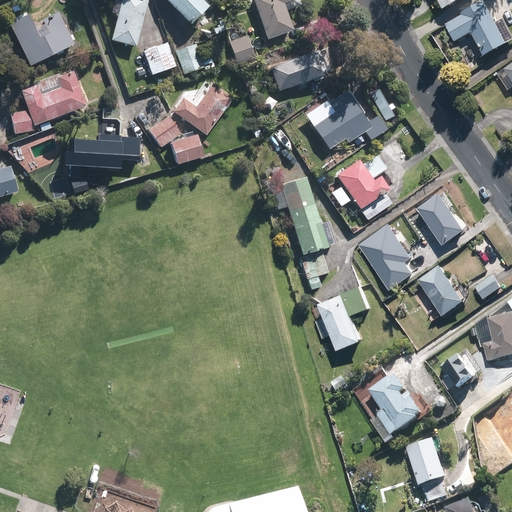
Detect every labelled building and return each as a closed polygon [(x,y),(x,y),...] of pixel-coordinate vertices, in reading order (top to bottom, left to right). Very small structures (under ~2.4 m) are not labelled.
[(142,0),(121,0),(112,40),(131,45),(142,0)] [(162,0),(163,1),(184,22),(199,8),(190,0),(162,0)] [(285,0),(251,0),(266,38),(287,30),(277,4),(286,1),(285,0)] [(504,44),(482,3),(463,13),(464,16),(446,25),(454,40),(471,31),(484,54),(504,44)] [(68,44),(54,16),(40,23),(47,36),(36,42),(24,17),(7,25),(28,65),(68,44)] [(244,37),(227,43),(234,63),(251,57),(244,37)] [(164,44),(143,52),(150,73),(172,65),(164,44)] [(192,47),(175,53),(182,74),(200,68),(192,47)] [(277,93),(320,76),(314,59),(271,76),(277,93)] [(33,88),(20,93),(31,124),(80,105),(68,75),(57,79),(61,90),(37,99),(33,88)] [(181,101),(173,113),(201,133),(226,99),(209,87),(193,109),(181,101)] [(362,128),(339,95),(326,104),(333,113),(312,127),(325,147),(341,137),(343,140),(362,128)] [(26,112),(10,114),(14,132),(29,129),(26,112)] [(100,118),(98,142),(69,140),(68,153),(60,153),(60,164),(112,168),(113,157),(135,158),(136,139),(116,138),(118,119),(100,118)] [(178,133),(168,118),(147,132),(158,147),(178,133)] [(196,138),(170,145),(176,164),(201,156),(196,138)] [(354,165),(336,177),(356,207),(382,190),(374,178),(366,183),(354,165)] [(6,171),(0,172),(0,195),(12,192),(6,171)] [(301,179),(279,186),(300,254),(322,248),(301,179)] [(70,185),(72,193),(85,189),(83,181),(70,185)] [(380,194),(359,209),(366,220),(388,205),(380,194)] [(422,213),(403,225),(425,258),(443,246),(422,213)] [(319,253),(301,258),(307,278),(324,272),(319,253)] [(459,300),(440,269),(423,280),(442,311),(459,300)] [(491,277),(477,287),(483,297),(498,287),(491,277)] [(361,289),(344,295),(352,314),(369,308),(361,289)] [(341,299),(321,307),(338,349),(357,341),(341,299)] [(485,347),(488,360),(511,354),(511,319),(511,317),(489,322),(495,344),(485,347)] [(458,358),(443,368),(456,388),(471,378),(458,358)] [(394,379),(371,394),(398,433),(415,421),(413,418),(418,415),(409,402),(404,405),(397,394),(402,391),(394,379)] [(441,477),(430,442),(405,450),(416,486),(441,477)] [(299,511),(295,489),(208,511),(299,511)] [(472,511),(469,502),(447,510),(447,511),(472,511)]
